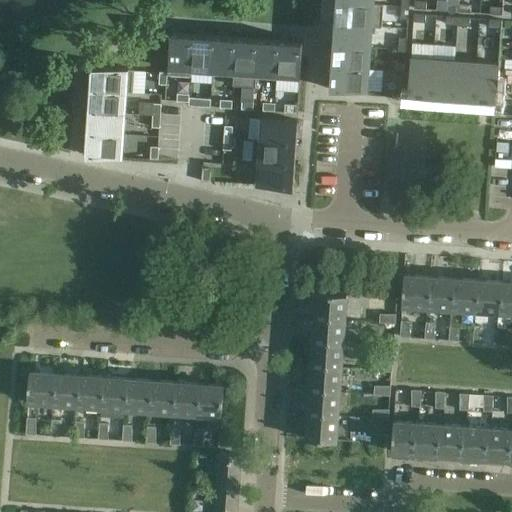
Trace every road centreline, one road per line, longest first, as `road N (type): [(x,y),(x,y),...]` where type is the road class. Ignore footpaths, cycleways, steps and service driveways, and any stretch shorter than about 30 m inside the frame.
road 1 (residential): [(0,156),(275,219)]
road 2 (residential): [(275,219),(511,235)]
road 3 (residential): [(35,333),(265,345)]
road 4 (residential): [(259,495),(265,345)]
road 5 (residential): [(259,495),(400,506)]
road 6 (residential): [(265,345),(275,219)]
